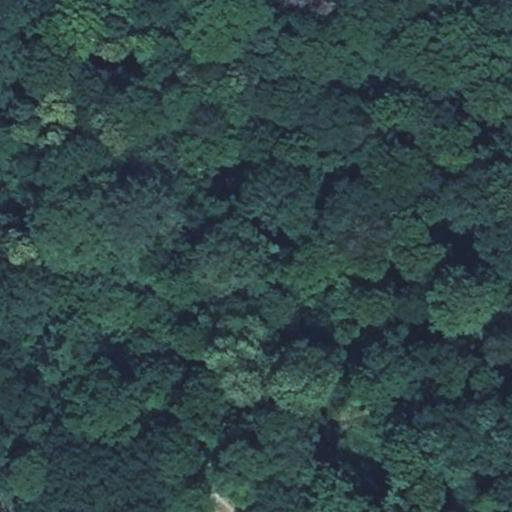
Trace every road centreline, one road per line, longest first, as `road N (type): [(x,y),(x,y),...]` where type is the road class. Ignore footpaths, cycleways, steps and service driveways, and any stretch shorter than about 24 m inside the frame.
road 1 (track): [(81,312),(309,0)]
road 2 (track): [(81,312),(315,511)]
road 3 (track): [(0,426),(81,312)]
